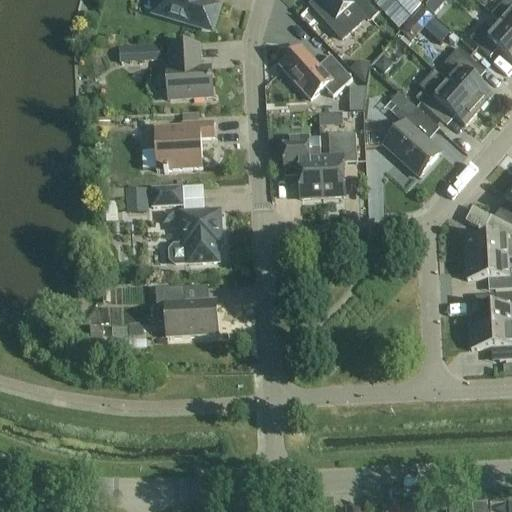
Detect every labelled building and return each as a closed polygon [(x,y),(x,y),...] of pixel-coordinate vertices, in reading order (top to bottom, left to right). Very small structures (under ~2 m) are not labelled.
[(211,32),(218,9),(204,5),(205,0),(159,0),(155,15),(211,32)] [(304,0),(331,28),(345,44),(368,22),(372,22),(379,16),(364,0),(304,0)] [(406,24),(384,0),(372,0),(370,2),(397,32),(406,24)] [(436,0),(433,0),(426,8),(435,16),(444,7),(436,0)] [(501,26),(511,35),(511,0),(507,0),(492,17),(501,26)] [(511,35),(501,26),(494,34),(484,25),(478,33),(470,42),(490,60),(498,51),(511,63),(511,35)] [(200,71),(198,48),(171,50),(172,73),(167,73),(169,103),(213,100),(211,70),(200,71)] [(137,65),(162,63),(161,49),(136,51),(137,65)] [(319,69),(302,50),(281,69),(311,103),(325,90),(333,100),(353,82),(331,58),(319,69)] [(444,67),(455,77),(448,85),(479,113),(493,98),(471,78),(480,69),(459,51),(444,67)] [(365,84),(370,63),(359,64),(350,69),(365,84)] [(422,94),(416,101),(437,120),(445,111),(465,129),(479,113),(448,85),(447,86),(435,75),(420,92),(422,94)] [(399,95),(391,105),(409,121),(417,112),(399,95)] [(329,129),(354,127),(353,113),(328,114),(329,129)] [(313,116),(314,131),(327,130),(327,116),(313,116)] [(137,133),(150,133),(150,121),(137,121),(137,133)] [(429,144),(406,124),(384,148),(420,180),(442,155),(429,144)] [(169,176),(169,173),(203,171),(201,142),(215,141),(214,125),(183,127),(183,129),(155,131),(157,174),(164,174),(165,176),(169,176)] [(321,161),(323,201),(345,199),(343,166),(357,166),(356,137),(329,138),(330,160),(321,161)] [(323,201),(321,161),(321,151),(309,151),(308,140),(284,141),(286,178),(300,177),(301,202),(323,201)] [(196,212),(218,212),(217,186),(195,186),(196,212)] [(153,210),(183,208),(182,190),(152,192),(153,210)] [(146,193),(126,194),(127,217),(147,216),(146,193)] [(511,229),(496,221),(473,209),(467,220),(492,233),(492,239),(465,241),(466,262),(508,260),(507,239),(511,238),(511,229)] [(175,267),(188,266),(218,265),(218,248),(221,248),(220,214),(182,216),(183,245),(174,246),(169,251),(170,262),(175,267)] [(164,226),(174,225),(174,215),(163,215),(164,226)] [(511,270),(509,271),(508,260),(466,262),(467,283),(495,281),(495,293),(511,292),(511,270)] [(185,305),(184,290),(156,292),(157,307),(166,307),(167,341),(218,338),(216,303),(185,305)] [(470,332),(511,329),(511,296),(496,297),(496,309),(469,311),(470,332)] [(114,308),(115,338),(141,338),(140,307),(114,308)] [(511,329),(470,332),(471,353),(499,351),(500,364),(511,363),(511,329)] [(103,330),(89,330),(90,347),(103,346),(103,330)] [(511,368),(503,369),(503,378),(511,377),(511,368)] [(460,511),(461,502),(448,503),(448,511),(460,511)]
